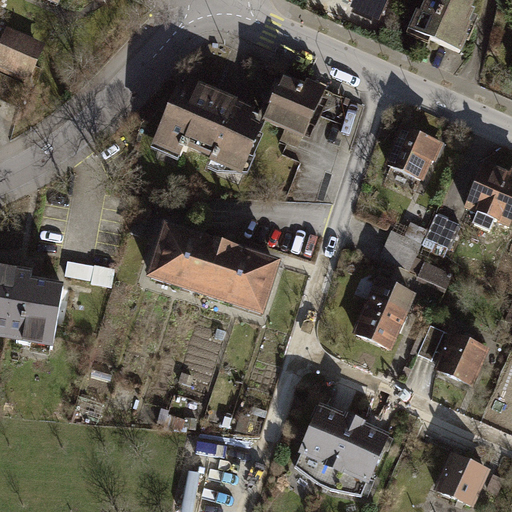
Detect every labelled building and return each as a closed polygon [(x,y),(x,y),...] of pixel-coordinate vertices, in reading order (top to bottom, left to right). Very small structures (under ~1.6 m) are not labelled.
[(345,0),(359,5),(357,8),(376,16),(382,0),(345,0)] [(475,0),(433,0),(417,37),(461,57),(468,43),(465,41),(471,29),(467,27),(472,15),(469,14),(475,0)] [(40,51),(9,37),(2,54),(0,53),(0,73),(34,89),(42,70),(33,67),(40,51)] [(212,88),(188,76),(156,143),(180,154),(184,147),(236,172),(242,170),(265,121),(214,97),(212,88)] [(325,98),(285,79),(280,90),(274,87),(271,95),(263,91),(259,99),(272,106),(265,121),(305,140),(325,98)] [(441,148),(404,132),(390,165),(423,180),(430,162),(435,164),(441,148)] [(511,222),(511,178),(486,168),(468,211),(481,216),(476,227),(490,233),(495,221),(510,227),(511,222)] [(437,217),(427,240),(451,251),(462,227),(437,217)] [(224,253),(166,234),(150,283),(208,302),(224,253)] [(387,247),(417,260),(422,247),(393,234),(387,247)] [(411,272),(417,260),(387,247),(382,260),(411,272)] [(282,273),(224,253),(208,302),(266,322),(282,273)] [(456,276),(427,264),(419,284),(448,296),(456,276)] [(30,274),(0,269),(0,340),(22,344),(21,349),(37,351),(37,346),(61,350),(71,288),(29,281),(30,274)] [(413,298),(381,284),(358,337),(390,351),(413,298)] [(420,357),(433,363),(446,335),(433,329),(420,357)] [(487,352),(454,338),(439,372),(472,387),(487,352)] [(94,361),(107,367),(110,361),(97,356),(94,361)] [(246,375),(223,367),(220,375),(243,383),(246,375)] [(231,411),(211,408),(209,421),(229,424),(231,411)] [(269,413),(258,410),(256,417),(267,420),(269,413)] [(346,424),(321,414),(296,468),(322,487),(334,493),(363,498),(387,442),(362,432),(364,427),(347,419),(346,424)] [(199,420),(184,420),(184,428),(199,428),(199,420)] [(488,473),(456,459),(441,493),(473,507),(488,473)]
